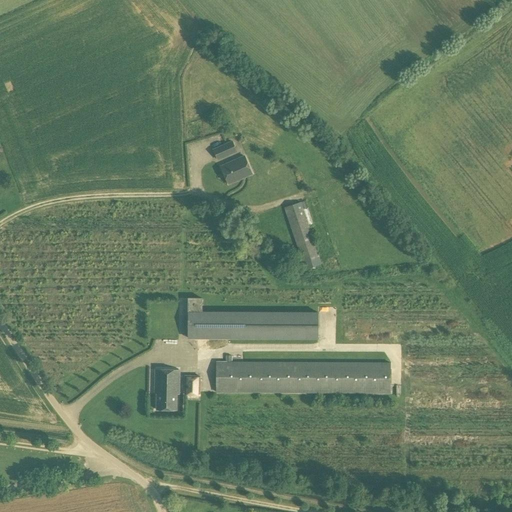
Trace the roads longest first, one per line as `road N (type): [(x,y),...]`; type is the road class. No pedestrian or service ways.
road 1 (unclassified): [(161,511),(143,482),(65,420),(0,321)]
road 2 (unknown): [(0,221),(79,198),(191,193)]
road 3 (track): [(143,482),(310,511)]
